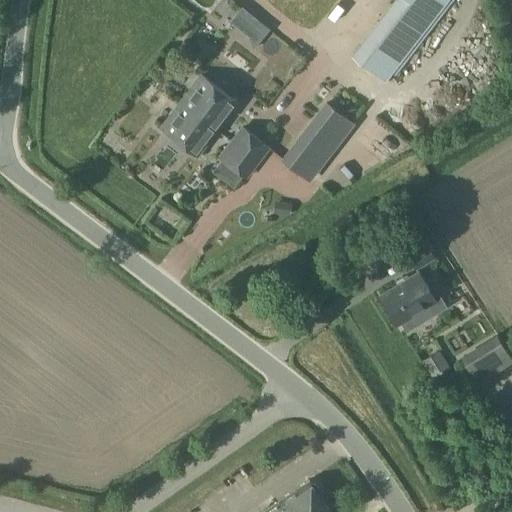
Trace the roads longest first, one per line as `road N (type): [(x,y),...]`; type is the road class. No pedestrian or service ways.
road 1 (unclassified): [(399,511),(358,445),(276,371),(0,162)]
road 2 (unclassified): [(0,156),(22,0)]
